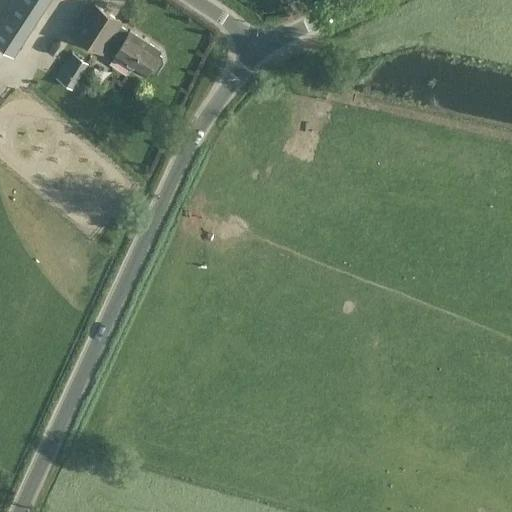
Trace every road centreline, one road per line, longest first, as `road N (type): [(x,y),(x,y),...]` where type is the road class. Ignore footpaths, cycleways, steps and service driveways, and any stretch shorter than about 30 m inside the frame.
road 1 (unclassified): [(18,511),(196,136),(256,46)]
road 2 (unclassified): [(367,0),(256,46)]
